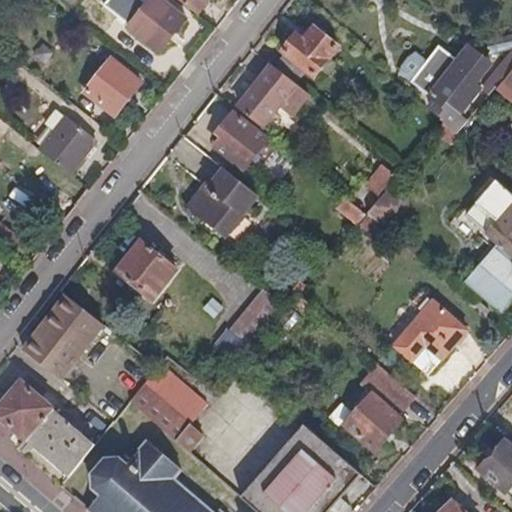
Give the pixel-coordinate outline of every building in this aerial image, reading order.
[(160,54),(187,19),(163,0),(150,0),(145,7),(128,29),(160,54)] [(178,0),(198,16),(211,0),(178,0)] [(119,26),(99,11),(91,22),(110,37),(119,26)] [(507,18),(495,16),(493,26),(505,28),(507,18)] [(316,79),(339,48),(315,29),(305,42),(296,36),(283,53),(285,55),(274,68),(295,85),(306,71),(316,79)] [(438,102),(432,110),(444,120),(442,123),(444,125),(457,136),(466,125),(458,119),(461,115),(464,117),(471,107),(469,105),(482,89),(474,83),(489,65),(470,50),(459,63),(441,49),(426,67),(419,61),(406,77),(438,102)] [(504,79),(511,68),(511,61),(510,60),(484,92),(490,96),(495,89),(504,79)] [(114,118),(141,84),(111,61),(85,94),(114,118)] [(294,116),(309,96),(295,85),(274,68),(272,66),(239,109),(264,128),(273,116),(279,120),(282,116),(276,112),(281,106),(294,116)] [(511,68),(504,79),(507,81),(498,92),(511,103),(511,68)] [(69,176),(95,143),(58,113),(47,126),(55,133),(40,152),(69,176)] [(268,141),(234,114),(218,134),(224,139),(220,144),(247,167),(268,141)] [(459,138),(457,136),(444,125),(437,133),(452,147),(459,138)] [(226,240),(260,198),(223,168),(189,210),(226,240)] [(378,198),(395,178),(384,169),(367,189),(378,198)] [(279,194),(260,179),(252,189),(271,205),(279,194)] [(385,193),(373,216),(391,225),(403,202),(385,193)] [(367,216),(347,200),(339,209),(359,225),(367,216)] [(511,204),(486,236),(497,244),(464,283),(501,314),(511,301),(511,204)] [(368,233),(376,223),(367,216),(359,225),(368,233)] [(16,235),(0,222),(0,243),(6,249),(16,235)] [(383,246),(391,237),(376,223),(368,233),(383,246)] [(22,261),(32,248),(16,235),(6,249),(22,261)] [(333,256),(316,242),(311,249),(327,262),(333,256)] [(155,303),(178,272),(142,244),(119,275),(155,303)] [(248,354),(284,310),(263,292),(226,337),(248,354)] [(63,383),(106,328),(67,297),(25,351),(36,361),(63,383)] [(287,333),(309,307),(298,297),(287,310),(276,323),(287,333)] [(427,377),(466,332),(432,303),(393,348),(427,377)] [(396,417),(412,398),(375,365),(359,384),(371,395),(344,426),(374,452),(401,421),(396,417)] [(96,447),(21,383),(1,407),(0,407),(0,410),(2,421),(4,422),(70,479),(96,447)] [(189,425),(144,387),(131,404),(175,442),(189,425)] [(203,437),(189,425),(175,442),(188,454),(203,437)] [(341,500),(362,477),(305,428),(242,500),(255,511),(330,511),(331,511),(347,511),(350,509),(341,500)] [(505,495),(511,486),(511,449),(503,442),(478,472),(505,495)] [(220,511),(209,511),(175,483),(183,473),(149,444),(129,468),(121,461),(105,462),(92,478),(94,493),(101,499),(90,511),(223,511),(222,511),(220,511)] [(463,511),(452,502),(443,511),(463,511)]
